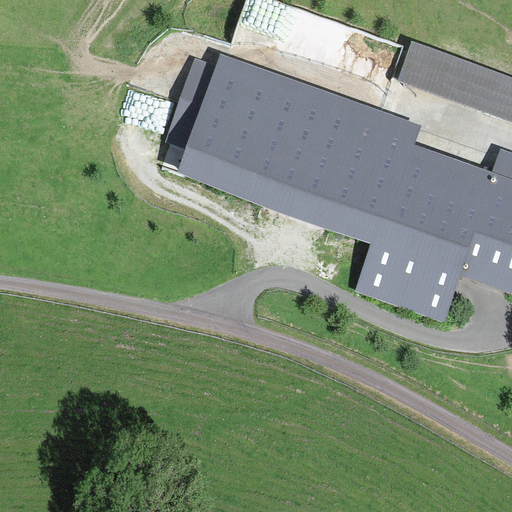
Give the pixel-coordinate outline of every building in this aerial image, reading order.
[(511,80),(415,43),(402,76),(511,118),(511,80)] [(408,135),(194,57),(163,143),(275,184),(268,203),(306,217),(313,197),(377,221),(408,135)] [(498,166),(408,135),(354,287),(443,319),(463,265),(498,166)] [(498,166),(511,171),(511,150),(504,148),(498,166)] [(511,171),(498,166),(463,265),(511,282),(511,171)]
